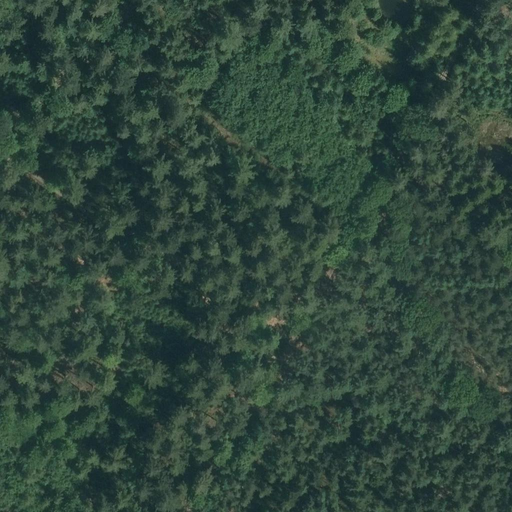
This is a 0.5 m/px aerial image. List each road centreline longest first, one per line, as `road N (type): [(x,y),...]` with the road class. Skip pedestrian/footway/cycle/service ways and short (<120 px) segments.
road 1 (track): [(386,176),(276,355)]
road 2 (track): [(445,381),(247,408)]
road 3 (track): [(476,5),(386,176)]
road 4 (track): [(247,408),(183,511)]
